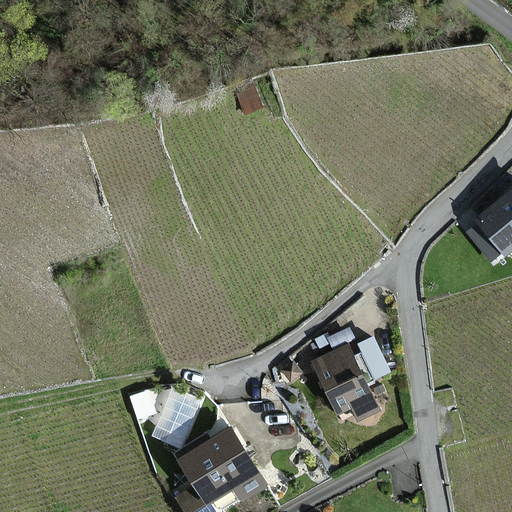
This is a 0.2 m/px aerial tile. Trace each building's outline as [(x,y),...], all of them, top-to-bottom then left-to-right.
[(261,106),(254,88),(238,94),(246,112),(261,106)] [(478,223),(467,232),(490,260),(503,250),(506,254),(511,249),(511,189),(475,220),(478,223)] [(347,345),(314,362),(338,411),(353,404),(360,418),(378,409),(347,345)] [(303,373),(294,362),(283,370),(292,381),(303,373)] [(229,431),(183,459),(199,487),(181,498),(189,511),(213,511),(207,502),(232,487),(239,500),(262,486),(229,431)]
